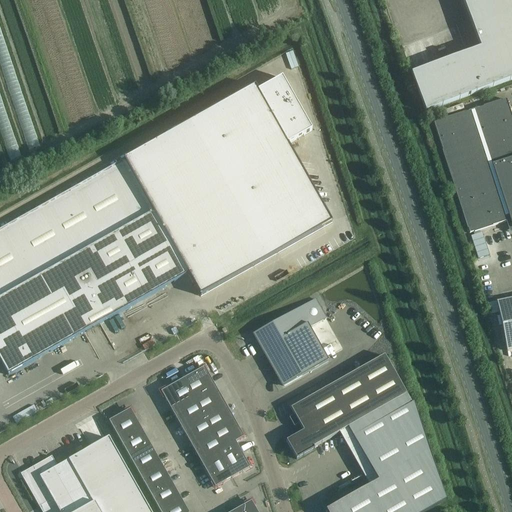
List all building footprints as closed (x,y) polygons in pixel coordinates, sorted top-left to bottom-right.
[(511,0),(461,0),(480,49),(448,61),(444,50),(437,52),(441,64),(411,75),(425,113),(511,80),(511,0)] [(0,362),(8,376),(186,276),(200,301),(331,227),(285,146),(307,134),(279,85),(256,98),(251,89),(0,230),(0,362)] [(511,228),(511,119),(506,101),(433,124),(469,235),(510,221),(511,228)] [(511,299),(496,303),(506,353),(511,351),(511,299)] [(328,362),(309,329),(325,320),(314,301),(254,335),(284,387),(328,362)] [(313,449),(347,429),(378,483),(325,511),(428,511),(445,502),(413,404),(411,405),(384,357),(290,410),(303,433),(302,433),(297,436),(296,434),(292,437),(293,439),(286,443),(291,451),(296,461),(314,450),(313,449)] [(215,489),(232,479),(249,469),(235,443),(243,439),(204,369),(161,393),(215,489)] [(108,423),(118,440),(159,511),(186,511),(130,411),(108,423)] [(40,511),(149,511),(109,439),(68,462),(93,506),(82,511),(58,511),(52,501),(39,508),(40,511)] [(57,468),(51,458),(23,473),(22,478),(39,508),(52,501),(58,511),(82,511),(93,506),(68,462),(57,468)] [(255,511),(251,503),(234,511),(255,511)]
